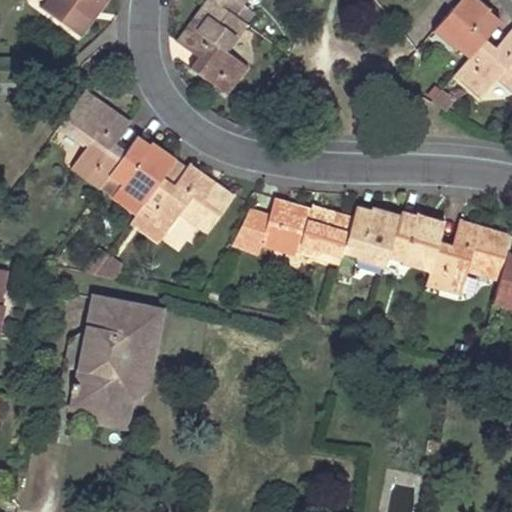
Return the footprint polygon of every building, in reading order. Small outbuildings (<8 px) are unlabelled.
[(44,0),(38,8),(44,12),(53,0),(44,0)] [(100,0),(53,0),(44,12),(75,34),(100,0)] [(80,38),(108,0),(100,0),(75,34),(80,38)] [(205,0),(176,41),(180,44),(211,0),(205,0)] [(248,68),(238,60),(229,53),(224,50),(243,22),(212,0),(211,0),(180,44),(198,58),(205,62),(196,74),(228,97),(248,68)] [(212,0),(243,22),(246,24),(254,13),(245,5),(238,0),(237,0),(212,0)] [(488,14),(471,0),(459,0),(452,9),(435,28),(459,49),(457,51),(468,60),(482,44),(486,39),(500,22),(490,12),(488,14)] [(442,0),(452,9),(459,0),(442,0)] [(471,0),(488,14),(490,12),(491,10),(480,0),(471,0)] [(243,22),(224,50),(229,53),(248,26),(246,24),(243,22)] [(432,33),(455,53),(457,51),(459,49),(435,28),(432,33)] [(492,52),(482,44),(468,60),(454,77),(480,99),(496,81),(500,76),(511,86),(511,32),(510,31),(495,48),(492,52)] [(482,44),(492,52),(495,48),(486,39),(482,44)] [(198,58),(189,69),(196,74),(205,62),(198,58)] [(511,86),(500,76),(496,81),(511,94),(511,86)] [(131,122),(85,90),(81,95),(127,127),(131,122)] [(99,190),(108,177),(121,159),(110,152),(115,144),(127,127),(81,95),(60,125),(87,145),(85,147),(84,150),(70,170),(99,190)] [(60,125),(56,131),(84,150),(85,147),(87,145),(60,125)] [(146,200),(162,177),(172,164),(148,147),(149,145),(137,136),(126,151),(121,159),(108,177),(120,186),(122,183),(146,200)] [(175,159),(152,141),(149,145),(148,147),(172,164),(175,159)] [(115,144),(110,152),(121,159),(126,151),(115,144)] [(213,178),(190,162),(187,167),(232,199),(235,194),(213,178)] [(174,185),(162,177),(146,200),(142,205),(135,216),(164,237),(178,217),(182,212),(210,230),(232,199),(187,167),(174,185)] [(120,186),(119,189),(142,205),(146,200),(122,183),(120,186)] [(338,265),(341,253),(350,221),(310,210),(311,208),(274,197),(269,215),(249,209),(240,228),(231,246),(243,250),(246,242),(261,247),(263,240),(300,251),(299,254),(338,265)] [(352,215),(312,203),(311,208),(310,210),(350,221),(352,215)] [(387,258),(397,220),(369,212),(369,210),(355,206),(352,215),(350,221),(341,253),(356,257),(357,254),(385,262),(387,258)] [(399,214),(370,206),(369,210),(369,212),(397,220),(399,214)] [(402,260),(430,267),(436,248),(437,244),(443,225),(414,217),(415,215),(400,210),(399,214),(397,220),(387,258),(401,262),(402,260)] [(178,217),(206,236),(210,230),(182,212),(178,217)] [(444,220),(416,212),(415,215),(414,217),(443,225),(444,220)] [(129,224),(159,244),(164,237),(135,216),(129,224)] [(511,233),(459,218),(458,224),(510,239),(511,233)] [(436,248),(430,267),(429,273),(425,286),(460,296),(467,273),(468,267),(500,276),(505,258),(507,251),(510,239),(458,224),(451,247),(449,253),(436,248)] [(300,251),(263,240),(261,247),(298,258),(299,254),(300,251)] [(243,250),(257,256),(261,247),(246,242),(243,250)] [(437,244),(436,248),(449,253),(451,247),(437,244)] [(100,250),(84,273),(93,275),(107,255),(100,250)] [(356,257),(355,260),(383,268),(385,262),(357,254),(356,257)] [(115,280),(118,263),(107,255),(93,275),(115,280)] [(511,259),(505,258),(500,276),(498,281),(493,300),(511,305),(511,259)] [(430,267),(402,260),(401,262),(400,265),(429,273),(430,267)] [(500,276),(468,267),(467,273),(498,281),(500,276)] [(102,299),(96,298),(89,331),(96,332),(102,299)] [(102,299),(96,332),(93,344),(85,349),(91,357),(89,369),(82,368),(80,380),(75,383),(73,394),(76,398),(75,403),(74,409),(95,414),(110,404),(116,411),(130,414),(133,400),(148,391),(142,383),(147,360),(154,357),(163,312),(102,299)] [(492,305),(511,311),(511,305),(493,300),(492,305)] [(96,332),(89,331),(85,349),(93,344),(96,332)] [(91,357),(85,349),(82,368),(89,369),(91,357)] [(148,391),(154,357),(147,360),(142,383),(148,391)] [(110,404),(95,414),(105,429),(127,433),(130,414),(116,411),(110,404)] [(425,454),(439,456),(440,444),(426,442),(425,454)]
